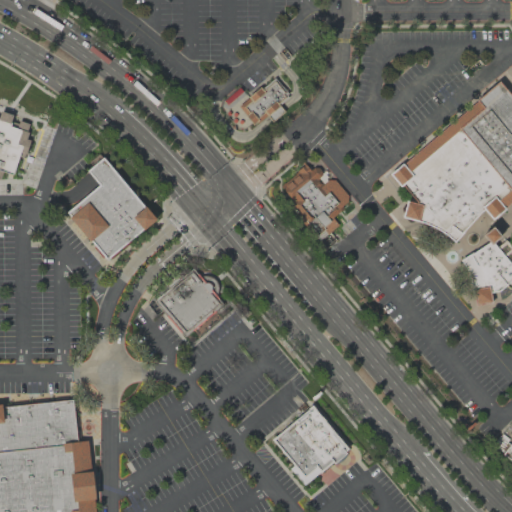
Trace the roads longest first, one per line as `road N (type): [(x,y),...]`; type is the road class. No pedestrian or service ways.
road 1 (primary): [(210,215),(412,459)]
road 2 (primary): [(233,195),(135,87),(8,0)]
road 3 (primary): [(505,511),(319,298)]
road 4 (primary): [(319,298),(233,195)]
road 5 (primary): [(118,121),(210,215)]
